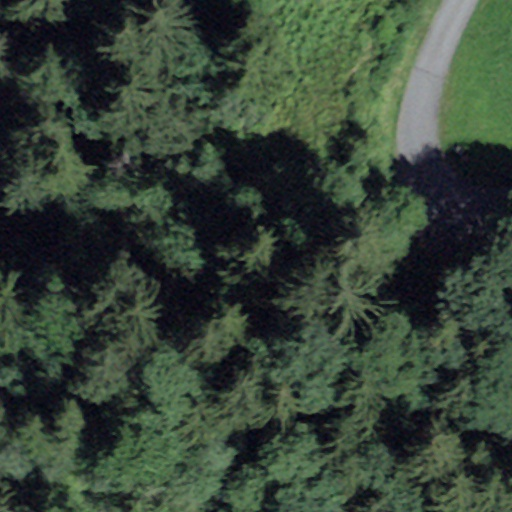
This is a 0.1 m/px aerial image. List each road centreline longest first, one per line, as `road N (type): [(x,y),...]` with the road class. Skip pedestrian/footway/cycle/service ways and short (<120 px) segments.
road 1 (unclassified): [(425,169),(422,123),(435,67),(467,0)]
road 2 (unclassified): [(425,169),(438,211),(486,223),(511,214)]
